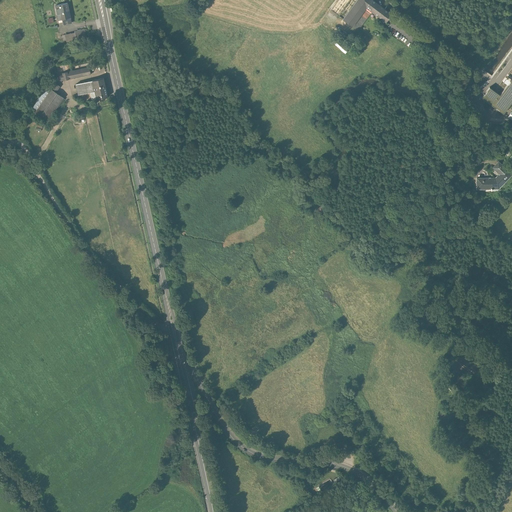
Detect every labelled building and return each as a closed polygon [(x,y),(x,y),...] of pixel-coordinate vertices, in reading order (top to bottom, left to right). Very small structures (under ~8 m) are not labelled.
[(363,10),(365,7),(369,0),(356,0),(342,19),(351,25),(363,10)] [(390,14),(372,0),(369,0),(365,7),(385,21),(390,14)] [(67,3),(54,6),(58,21),(62,20),(71,18),(67,3)] [(369,14),(363,10),(351,25),(358,30),(369,14)] [(85,29),(74,31),(75,33),(76,40),(87,38),(85,29)] [(76,40),(75,33),(62,35),(63,41),(65,40),(66,43),(76,40)] [(89,67),(58,74),(60,82),(91,75),(89,67)] [(104,78),(76,84),(78,95),(94,91),(96,100),(108,97),(104,78)] [(46,86),(56,93),(60,86),(51,80),(46,86)] [(511,80),(500,96),(489,88),(482,98),(503,115),(511,103),(511,80)] [(56,93),(46,86),(30,112),(47,123),(63,97),(56,93)] [(476,187),(498,187),(511,173),(498,160),(492,166),(499,173),(495,176),(476,176),(476,187)] [(330,479),(320,484),(323,489),(333,484),(330,479)]
